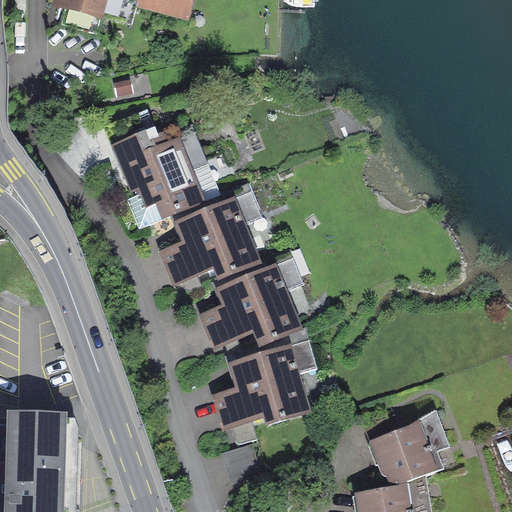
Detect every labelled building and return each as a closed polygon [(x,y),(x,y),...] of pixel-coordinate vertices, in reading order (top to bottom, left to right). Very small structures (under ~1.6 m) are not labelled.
[(144,0),(185,11),(188,0),(63,0),(58,18),(98,29),(102,14),(132,22),(137,0),(144,0)] [(176,230),(206,220),(181,148),(168,153),(165,142),(146,149),(144,144),(114,155),(130,202),(140,199),(146,218),(157,214),(164,235),(176,230)] [(220,296),(262,280),(236,209),(206,220),(176,230),(184,252),(161,260),(174,295),(214,281),(220,296)] [(252,345),(260,366),(291,355),(304,350),(277,275),(262,280),(220,296),(215,297),(221,315),(200,323),(213,359),(252,345)] [(235,399),(214,405),(224,440),(263,430),(265,438),(310,426),(291,355),(260,366),(229,375),(235,399)] [(23,412),(22,511),(78,511),(79,412),(23,412)] [(419,428),(369,447),(387,493),(404,490),(438,476),(419,428)] [(224,458),(233,488),(262,479),(253,449),(224,458)] [(407,511),(404,490),(387,493),(352,499),(354,511),(407,511)]
